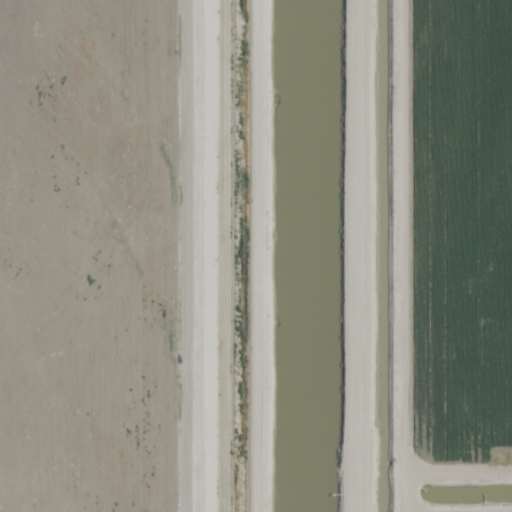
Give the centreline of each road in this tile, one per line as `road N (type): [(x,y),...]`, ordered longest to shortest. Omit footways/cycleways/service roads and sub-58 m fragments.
road 1 (residential): [(318,511),(322,0)]
road 2 (residential): [(220,0),(219,511)]
